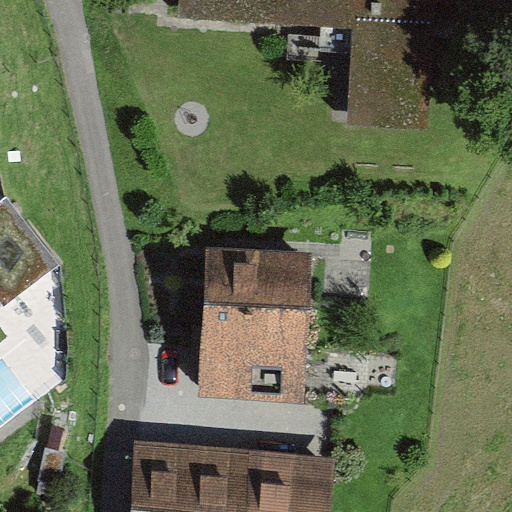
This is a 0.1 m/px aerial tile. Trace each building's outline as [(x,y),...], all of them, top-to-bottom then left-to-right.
[(476,0),(200,0),(199,21),(372,31),(367,118),(470,124),(476,0)] [(0,114),(32,87),(0,50),(0,114)] [(0,279),(19,299),(64,256),(0,189),(0,279)] [(348,243),(214,244),(215,386),(349,385),(348,243)] [(337,511),(344,446),(154,429),(146,511),(337,511)]
